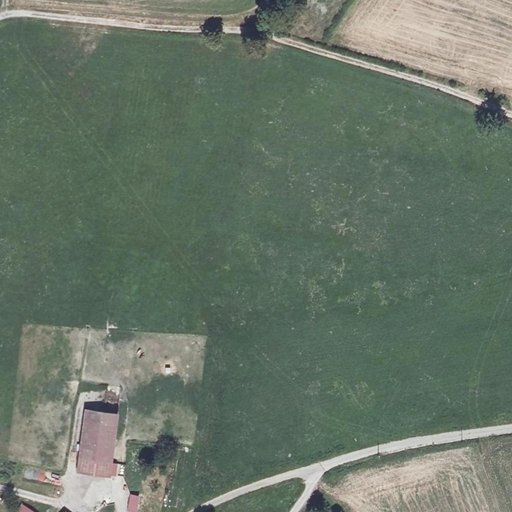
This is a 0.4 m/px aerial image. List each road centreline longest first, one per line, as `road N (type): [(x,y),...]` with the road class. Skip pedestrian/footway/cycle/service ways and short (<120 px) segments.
road 1 (track): [(511,113),(262,31),(0,16)]
road 2 (unclassified): [(511,428),(328,462),(195,511)]
road 3 (track): [(65,506),(80,403),(101,398)]
